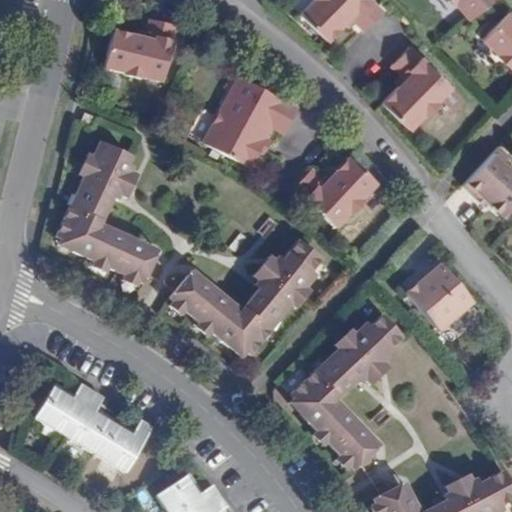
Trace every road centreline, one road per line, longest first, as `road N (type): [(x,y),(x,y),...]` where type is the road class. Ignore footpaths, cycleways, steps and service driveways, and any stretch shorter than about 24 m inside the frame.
road 1 (residential): [(238,17),(339,98),(511,303)]
road 2 (residential): [(300,511),(223,421),(164,376),(0,285)]
road 3 (residential): [(0,271),(60,15)]
road 4 (unknown): [(383,29),(339,98),(289,149)]
